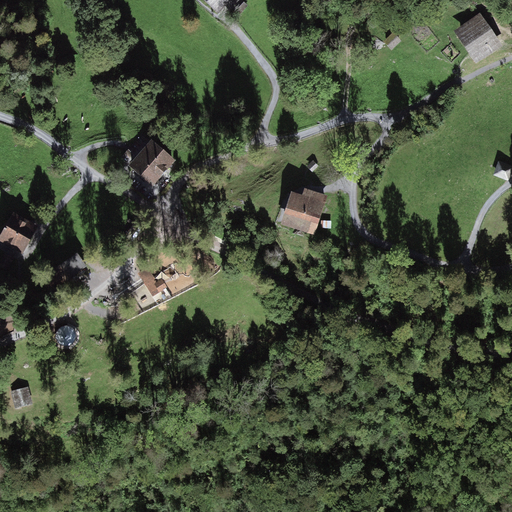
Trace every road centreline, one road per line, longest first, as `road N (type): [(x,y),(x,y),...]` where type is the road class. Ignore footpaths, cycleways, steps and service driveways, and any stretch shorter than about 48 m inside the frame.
road 1 (track): [(171,218),(210,248),(345,313),(457,347),(511,352)]
road 2 (track): [(0,345),(97,292),(171,218)]
road 3 (track): [(0,117),(35,130),(171,218)]
